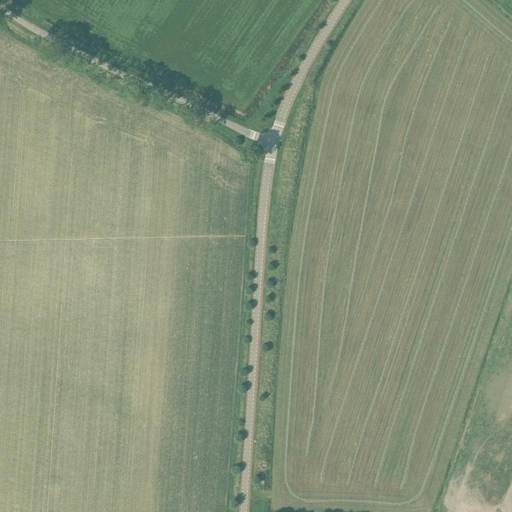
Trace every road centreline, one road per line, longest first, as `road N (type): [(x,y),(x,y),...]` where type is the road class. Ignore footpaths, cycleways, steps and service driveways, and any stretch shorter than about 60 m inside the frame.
road 1 (unclassified): [(244,511),(272,144)]
road 2 (unclassified): [(272,144),(0,2)]
road 3 (unclassified): [(272,144),(304,62),(345,0)]
